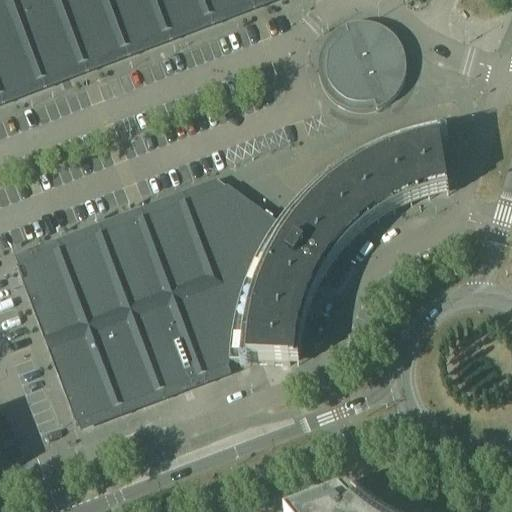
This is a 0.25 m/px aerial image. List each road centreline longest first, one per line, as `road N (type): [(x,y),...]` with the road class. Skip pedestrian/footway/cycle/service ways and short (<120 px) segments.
road 1 (unclassified): [(499,75),(461,218),(383,258),(362,279),(324,376),(46,485)]
road 2 (unclassified): [(0,151),(282,54),(348,4)]
road 3 (tertiary): [(400,389),(85,511)]
road 4 (tertiary): [(162,511),(411,417)]
road 5 (tertiary): [(477,296),(438,307),(418,325),(400,361),(400,389)]
road 6 (unclassified): [(46,485),(0,362)]
